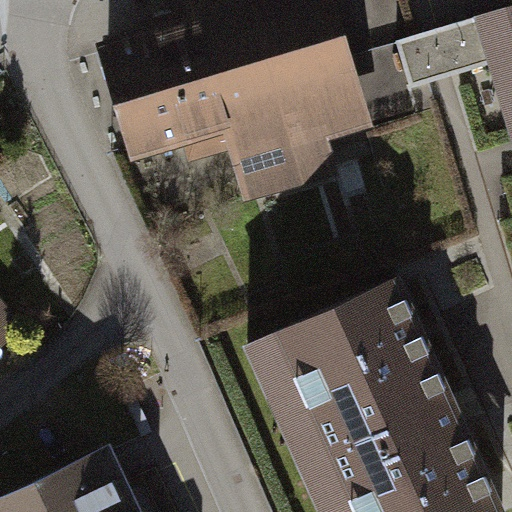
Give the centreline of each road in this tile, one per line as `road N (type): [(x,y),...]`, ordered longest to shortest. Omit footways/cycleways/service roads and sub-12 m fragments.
road 1 (residential): [(37,0),(42,67),(144,272),(248,511)]
road 2 (track): [(144,272),(0,407)]
